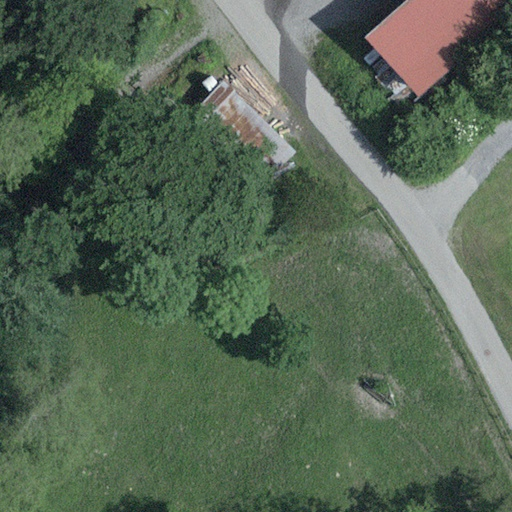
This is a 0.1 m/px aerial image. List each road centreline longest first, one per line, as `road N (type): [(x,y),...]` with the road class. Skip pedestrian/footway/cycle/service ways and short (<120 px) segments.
road 1 (track): [(413,227),(317,81),(243,4)]
road 2 (track): [(413,227),(511,416)]
road 3 (track): [(511,128),(413,227)]
